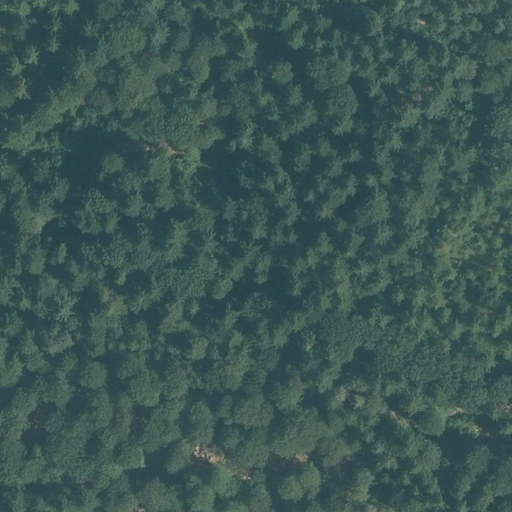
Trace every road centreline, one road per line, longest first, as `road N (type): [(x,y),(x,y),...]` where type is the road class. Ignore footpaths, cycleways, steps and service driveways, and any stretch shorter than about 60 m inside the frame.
road 1 (track): [(0,215),(511,402)]
road 2 (track): [(282,0),(252,89),(273,270),(252,511)]
road 3 (track): [(511,55),(364,0)]
